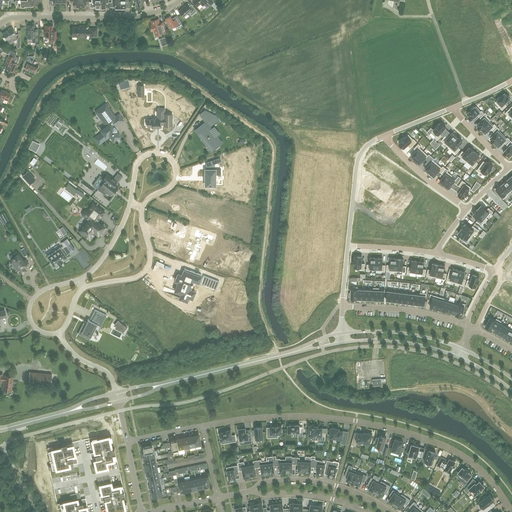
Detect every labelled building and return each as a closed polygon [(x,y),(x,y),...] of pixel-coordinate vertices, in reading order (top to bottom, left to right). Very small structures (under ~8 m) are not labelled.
[(100,9),(99,0),(91,0),(91,3),(94,3),(94,8),(95,8),(96,9),(100,9)] [(99,0),(100,9),(104,9),(105,8),(105,3),(108,3),(108,0),(99,0)] [(193,0),(192,1),(197,6),(199,8),(202,5),(206,1),(210,5),(210,4),(213,1),(214,1),(212,0),(193,0)] [(213,1),(210,4),(216,10),(219,7),(213,1)] [(186,4),(179,11),(184,17),(188,12),(192,16),(197,11),(192,5),(189,8),(186,4)] [(170,16),(165,19),(170,28),(175,26),(177,28),(181,26),(180,24),(181,23),(177,16),(174,17),(175,19),(173,20),(170,16)] [(152,24),(149,25),(151,31),(154,30),(155,36),(165,33),(162,22),(159,23),(158,20),(155,21),(154,20),(151,21),(152,24)] [(27,25),(27,35),(27,38),(32,38),(32,42),(38,42),(38,29),(34,29),(34,25),(27,25)] [(57,41),(57,32),(57,29),(53,29),(53,25),(52,25),(51,25),(49,25),(48,25),(45,25),(45,31),(44,31),(44,36),(49,36),(49,38),(50,38),(50,41),(57,41)] [(81,27),(72,27),(72,35),(76,35),(76,36),(85,36),(85,35),(90,35),(90,37),(97,37),(97,28),(90,28),(90,31),(85,31),(85,25),(81,25),(81,27)] [(3,33),(7,40),(16,35),(12,27),(8,29),(8,30),(3,33)] [(5,64),(8,65),(6,69),(7,69),(7,70),(9,71),(9,70),(13,72),(17,63),(19,58),(15,56),(16,53),(10,51),(9,55),(8,55),(5,64)] [(27,56),(23,65),(26,66),(25,69),(34,73),(37,66),(31,63),(33,57),(33,56),(27,56)] [(0,102),(2,103),(4,99),(7,100),(10,94),(1,90),(0,92),(0,102)] [(497,100),(495,102),(502,110),(506,106),(504,103),(510,98),(507,96),(507,95),(507,96),(504,93),(500,97),(499,97),(496,99),(497,100)] [(104,122),(102,119),(111,113),(108,106),(104,109),(95,95),(84,102),(94,118),(89,121),(90,123),(85,126),(87,131),(92,127),(92,126),(95,124),(100,132),(107,128),(103,123),(104,122)] [(471,110),(467,114),(469,116),(469,117),(471,120),(477,114),(479,117),(484,113),(481,110),(481,111),(476,106),(474,107),(474,106),(471,109),(471,110)] [(205,122),(198,128),(203,136),(206,134),(210,139),(207,141),(213,149),(222,142),(210,127),(219,119),(216,115),(205,110),(199,114),(205,122)] [(164,125),(172,125),(172,123),(171,123),(171,118),(172,118),(172,114),(164,114),(164,112),(159,112),(159,118),(156,118),(156,119),(147,119),(147,121),(146,121),(146,124),(147,124),(147,126),(152,126),(152,129),(156,129),(156,127),(160,127),(160,123),(164,123),(164,125)] [(482,120),(477,125),(478,126),(481,129),(489,121),(485,116),(487,115),(485,112),(480,118),(482,120)] [(0,129),(2,125),(2,126),(3,124),(7,126),(8,124),(2,121),(2,122),(0,120),(0,129)] [(489,121),(481,129),(485,133),(490,128),(492,130),(497,126),(494,124),(494,125),(489,121)] [(433,139),(430,143),(433,146),(437,142),(436,141),(437,139),(438,140),(442,136),(442,135),(440,133),(444,129),(445,128),(446,127),(445,126),(445,125),(442,123),(441,122),(439,124),(438,124),(434,128),(435,128),(433,130),(431,132),(436,136),(433,139)] [(495,133),(490,138),(491,139),(491,140),(494,143),(494,142),(503,134),(499,130),(499,129),(497,127),(493,131),(495,133)] [(444,137),(441,141),(448,147),(457,137),(456,137),(457,136),(452,132),(451,134),(447,138),(445,136),(444,137)] [(401,141),(399,143),(400,144),(399,145),(402,148),(403,147),(404,148),(408,144),(411,147),(417,142),(414,139),(413,139),(408,134),(405,137),(404,137),(400,141),(401,141)] [(503,134),(494,142),(498,147),(503,142),(505,144),(510,140),(508,137),(507,138),(503,134)] [(457,137),(448,147),(456,154),(460,149),(458,147),(462,142),(461,141),(462,141),(459,138),(458,137),(458,138),(457,137)] [(506,149),(503,152),(506,155),(507,155),(509,157),(511,153),(511,143),(511,142),(511,141),(510,140),(506,145),(509,147),(506,149)] [(416,150),(411,156),(412,156),(411,157),(414,160),(415,159),(415,160),(424,151),(420,148),(419,147),(421,146),(418,144),(414,148),(416,150)] [(462,151),(458,156),(466,162),(474,152),(473,151),(474,150),(470,147),(469,148),(469,147),(465,153),(464,152),(462,151)] [(424,151),(415,160),(420,164),(425,159),(427,161),(431,156),(429,154),(428,155),(424,151)] [(474,152),(466,162),(472,167),(474,168),(478,163),(475,161),(480,155),(475,151),(475,152),(474,152)] [(427,166),(425,169),(426,169),(425,170),(428,173),(429,172),(429,173),(437,164),(434,161),(433,160),(434,158),(431,156),(427,161),(430,163),(427,166)] [(369,161),(366,167),(369,169),(370,167),(375,170),(381,161),(376,157),(376,158),(376,157),(372,163),(369,161)] [(381,161),(375,170),(380,173),(379,175),(382,177),(385,172),(382,170),(386,164),(381,161)] [(480,165),(477,170),(485,176),(488,172),(492,168),(491,167),(493,165),(491,164),(492,164),(489,161),(488,162),(487,161),(486,163),(483,166),(483,167),(480,165)] [(437,164),(429,173),(430,173),(430,174),(433,177),(433,176),(434,177),(439,171),(441,173),(445,168),(443,166),(442,167),(437,164)] [(386,172),(383,178),(385,180),(387,178),(392,181),(398,172),(392,168),(389,174),(386,172)] [(206,170),(206,186),(215,186),(215,175),(221,175),(221,170),(219,170),(219,169),(215,169),(215,170),(206,170)] [(447,171),(440,181),(445,185),(452,175),(447,171)] [(26,172),(22,176),(30,184),(34,180),(26,172)] [(398,172),(392,181),(397,184),(395,186),(398,188),(402,183),(399,181),(403,175),(398,172)] [(104,179),(105,180),(102,184),(101,183),(97,189),(104,194),(102,196),(109,201),(113,196),(110,194),(117,186),(114,183),(116,181),(107,174),(104,179)] [(452,175),(445,185),(449,188),(454,182),(456,184),(461,178),(458,176),(456,179),(455,179),(451,176),(452,175)] [(403,183),(399,189),(402,191),(403,189),(408,192),(414,183),(409,180),(405,185),(403,183)] [(462,188),(458,194),(463,198),(465,196),(469,191),(468,191),(471,187),(470,186),(465,183),(466,183),(463,181),(462,180),(458,186),(462,188)] [(504,182),(500,186),(506,193),(510,190),(504,182)] [(414,183),(408,192),(413,195),(412,197),(415,199),(418,194),(416,192),(419,186),(414,183)] [(68,184),(65,189),(74,195),(77,191),(68,184)] [(500,186),(495,190),(503,199),(508,195),(506,193),(500,186)] [(366,204),(371,207),(376,198),(371,195),(373,192),(370,191),(366,196),(369,198),(366,204)] [(419,195),(416,200),(418,202),(420,200),(425,203),(431,194),(425,191),(422,196),(419,195)] [(431,194),(425,203),(430,206),(429,208),(431,210),(435,205),(432,203),(436,197),(431,194)] [(376,198),(371,207),(376,210),(380,204),(382,206),(386,200),(383,199),(382,201),(376,198)] [(435,206),(432,211),(435,213),(436,211),(441,215),(447,205),(442,202),(438,208),(435,206)] [(89,220),(80,232),(86,236),(87,237),(89,237),(91,237),(93,235),(95,232),(98,234),(104,227),(97,221),(98,219),(94,216),(100,208),(93,203),(87,211),(89,213),(85,217),(89,220)] [(447,205),(441,215),(446,218),(445,220),(448,222),(451,216),(449,215),(452,209),(452,208),(447,205)] [(481,205),(477,210),(487,218),(486,217),(490,213),(491,214),(493,212),(488,208),(486,210),(481,205)] [(474,213),(473,214),(478,219),(476,221),(481,225),(487,218),(477,210),(477,209),(474,213)] [(400,216),(396,223),(400,226),(405,219),(400,216)] [(405,219),(400,226),(405,229),(409,221),(405,219)] [(409,221),(405,229),(409,231),(413,225),(414,224),(409,221)] [(413,225),(409,231),(414,234),(418,227),(414,224),(413,225)] [(464,225),(461,228),(462,228),(472,236),(476,232),(477,232),(478,230),(473,226),(471,228),(465,224),(464,225)] [(418,227),(414,234),(419,237),(423,229),(418,227)] [(498,236),(506,242),(509,238),(504,233),(506,231),(502,227),(500,229),(502,231),(498,236)] [(462,228),(458,233),(461,236),(464,237),(462,240),(467,243),(472,236),(462,228)] [(201,240),(206,242),(211,244),(214,237),(201,232),(201,231),(196,229),(191,242),(189,241),(186,249),(189,250),(188,255),(190,256),(189,260),(194,262),(195,258),(197,252),(200,253),(202,247),(199,246),(201,240)] [(423,229),(419,237),(423,239),(428,232),(423,229)] [(428,232),(423,239),(428,242),(432,235),(428,232)] [(432,235),(428,242),(432,245),(437,238),(432,235)] [(493,238),(491,240),(494,243),(497,241),(502,246),(506,242),(498,236),(494,240),(493,238)] [(63,246),(47,256),(54,265),(58,262),(59,264),(63,261),(62,260),(66,257),(65,255),(64,254),(68,252),(64,247),(70,243),(67,239),(61,243),(63,246)] [(489,246),(485,251),(493,257),(496,253),(490,248),(492,246),(488,243),(487,245),(489,246)] [(14,256),(13,257),(12,259),(16,264),(13,266),(18,271),(20,269),(22,272),(25,270),(23,267),(28,263),(25,260),(24,261),(18,254),(14,257),(14,256)] [(354,259),(354,264),(354,267),(361,267),(361,270),(364,270),(364,263),(361,263),(362,256),(357,256),(355,256),(354,259)] [(367,264),(367,270),(370,271),(370,269),(376,270),(376,258),(370,257),(370,264),(367,264)] [(376,258),(376,270),(382,270),(382,271),(385,271),(385,265),(382,265),(383,258),(376,258)] [(387,264),(386,271),(396,272),(397,258),(397,259),(390,258),(390,265),(387,264)] [(397,258),(396,272),(396,270),(402,271),(402,272),(406,272),(406,266),(403,266),(403,259),(402,259),(402,258),(397,258)] [(408,266),(407,273),(410,273),(410,272),(416,273),(418,261),(412,260),(411,267),(408,266)] [(418,261),(416,273),(422,274),(422,275),(425,276),(426,269),(423,269),(424,262),(418,261)] [(428,269),(426,275),(436,277),(439,264),(433,263),(432,263),(431,270),(428,269)] [(439,264),(436,277),(445,280),(447,273),(443,273),(445,266),(439,265),(439,264)] [(162,291),(162,292),(187,301),(188,297),(192,298),(195,291),(189,289),(191,284),(192,285),(192,283),(193,280),(198,282),(214,288),(217,282),(218,283),(219,281),(201,274),(190,270),(185,268),(182,275),(178,274),(175,281),(177,281),(176,285),(174,290),(164,286),(164,287),(181,293),(179,298),(162,291)] [(448,274),(446,280),(455,283),(459,270),(453,268),(451,275),(448,274)] [(459,270),(455,283),(464,285),(466,279),(463,278),(465,272),(459,270)] [(467,279),(465,286),(468,287),(469,286),(475,288),(476,284),(477,285),(479,279),(478,279),(479,277),(477,276),(477,275),(473,274),(470,281),(467,279)] [(349,292),(349,297),(351,297),(351,299),(357,299),(357,287),(351,287),(351,292),(349,292)] [(506,292),(503,297),(509,301),(508,304),(510,305),(511,302),(511,299),(511,298),(511,295),(511,290),(508,288),(507,289),(506,289),(505,292),(506,292)] [(430,294),(428,301),(431,302),(430,305),(430,306),(435,308),(438,299),(438,297),(433,295),(430,294)] [(438,299),(435,308),(440,310),(443,300),(444,298),(438,297),(438,299)] [(448,302),(446,311),(451,313),(453,303),(454,302),(454,301),(449,300),(448,302)] [(453,303),(451,313),(456,314),(459,305),(459,304),(454,302),(453,303)] [(459,305),(456,314),(457,315),(460,317),(460,316),(462,316),(462,314),(464,306),(465,304),(459,303),(459,304),(459,305)] [(78,333),(78,334),(90,340),(90,339),(89,338),(95,326),(99,328),(105,315),(106,316),(106,315),(95,309),(89,320),(88,319),(87,320),(88,320),(87,322),(88,322),(84,330),(82,329),(79,334),(78,333)] [(490,317),(485,326),(486,327),(486,328),(489,330),(490,329),(496,318),(495,320),(490,317)] [(496,318),(490,329),(491,329),(495,331),(501,321),(496,318)] [(118,320),(114,325),(116,326),(114,328),(123,332),(127,328),(118,320)] [(501,321),(495,331),(500,334),(505,325),(501,322),(501,321)] [(505,325),(500,334),(505,337),(510,327),(505,325)] [(28,382),(51,384),(51,374),(29,372),(28,382)] [(2,376),(1,380),(4,380),(3,390),(11,391),(13,376),(5,375),(4,376),(2,376)] [(270,431),(267,431),(267,438),(273,437),(273,434),(282,433),(282,426),(278,426),(278,425),(274,426),(270,427),(270,431)] [(299,432),(299,436),(303,436),(303,429),(299,429),(299,426),(299,425),(295,425),(292,425),(288,425),(288,433),(292,432),(299,432)] [(322,428),(317,428),(315,428),(315,426),(309,425),(309,436),(318,436),(318,440),(325,440),(326,433),(322,433),(322,428)] [(253,443),(257,442),(256,439),(263,438),(262,426),(255,427),(256,435),(253,436),(253,443)] [(252,443),(251,432),(246,433),(245,430),(245,428),(244,428),(244,427),(239,428),(239,429),(240,441),(246,440),(246,442),(245,442),(245,443),(246,443),(246,444),(252,443)] [(336,430),(337,428),(331,427),(329,437),(341,439),(340,444),(346,445),(348,437),(342,436),(343,431),(336,430)] [(230,442),(236,441),(235,435),(232,435),(231,430),(227,430),(227,432),(220,433),(221,441),(230,439),(230,442)] [(364,432),(364,434),(359,433),(358,433),(357,438),(353,437),(351,445),(355,446),(357,441),(369,444),(372,434),(367,433),(365,432),(364,432)] [(383,447),(386,437),(380,435),(379,438),(376,437),(375,442),(378,443),(376,446),(380,448),(380,450),(383,451),(383,453),(386,454),(388,448),(385,447),(383,447)] [(94,451),(91,452),(92,458),(94,458),(98,457),(99,458),(94,459),(96,469),(107,466),(106,461),(113,459),(112,454),(115,453),(114,447),(110,448),(109,441),(108,436),(96,439),(92,440),(94,451)] [(176,439),(170,441),(172,451),(178,450),(176,439)] [(402,456),(404,450),(401,449),(403,441),(402,441),(402,440),(399,439),(398,440),(395,439),(391,451),(399,453),(399,455),(402,456)] [(53,449),(48,450),(51,464),(52,469),(64,466),(65,473),(75,470),(73,463),(74,463),(73,457),(68,458),(67,456),(75,454),(73,445),(67,446),(66,443),(60,444),(61,447),(53,449)] [(418,446),(419,445),(413,443),(413,444),(412,444),(409,451),(408,451),(407,454),(408,454),(408,455),(416,458),(416,457),(421,459),(424,451),(419,450),(420,447),(420,446),(418,446)] [(154,450),(143,452),(145,458),(155,456),(158,455),(157,450),(154,450)] [(434,456),(436,452),(429,450),(425,461),(431,463),(430,466),(434,467),(437,459),(434,458),(434,456)] [(155,456),(145,458),(146,464),(156,461),(156,457),(157,457),(158,458),(160,457),(160,455),(155,456)] [(311,465),(314,465),(315,460),(315,459),(315,456),(311,456),(311,457),(305,457),(305,460),(304,472),(305,472),(305,473),(309,474),(309,473),(310,473),(311,465)] [(292,464),(295,464),(295,457),(292,457),(292,460),(286,461),(286,473),(291,473),(291,472),(292,472),(292,464)] [(298,472),(304,472),(305,460),(299,460),(299,458),(295,457),(295,464),(299,464),(298,472)] [(453,460),(450,459),(448,461),(442,457),(437,465),(440,467),(441,468),(441,469),(442,470),(444,470),(445,469),(451,473),(455,466),(453,465),(454,464),(456,461),(453,460)] [(273,466),(277,466),(276,459),(270,460),(270,462),(267,462),(268,474),(273,474),(273,473),(274,473),(273,466)] [(280,459),(276,459),(277,466),(280,465),(280,472),(281,472),(281,473),(286,473),(286,461),(286,459),(280,460),(280,459)] [(248,464),(247,465),(249,477),(256,475),(255,468),(258,467),(257,460),(253,461),(254,464),(248,466),(248,464)] [(261,460),(257,460),(258,467),(261,467),(262,474),(263,474),(263,475),(268,474),(267,462),(267,461),(261,462),(261,460)] [(321,461),(315,460),(314,465),(314,466),(317,467),(316,469),(317,470),(317,474),(318,474),(318,475),(322,476),(322,475),(323,475),(325,464),(321,463),(321,461)] [(327,461),(325,468),(328,469),(327,472),(329,472),(328,476),(329,476),(329,477),(333,478),(333,477),(334,477),(334,476),(335,476),(336,473),(335,473),(337,466),(333,465),(333,462),(327,461)] [(250,478),(249,477),(247,465),(244,465),(244,462),(238,463),(240,471),(243,470),(244,478),(245,477),(246,478),(250,478)] [(237,465),(227,467),(228,476),(228,480),(229,480),(229,481),(231,480),(231,481),(235,480),(235,479),(236,479),(235,475),(236,475),(236,472),(238,472),(237,465)] [(346,480),(351,482),(353,483),(357,472),(351,469),(353,466),(348,465),(344,476),(348,477),(346,480)] [(469,471),(463,467),(463,468),(462,467),(460,470),(458,473),(460,474),(463,477),(461,480),(459,483),(464,486),(467,483),(465,482),(467,480),(471,475),(468,472),(469,471)] [(360,485),(361,481),(364,483),(367,476),(357,472),(353,483),(355,484),(355,483),(360,485)] [(373,492),(375,493),(380,482),(371,477),(368,484),(371,486),(369,489),(373,491),(373,492)] [(187,491),(184,480),(178,481),(181,492),(187,491)] [(473,480),(465,490),(468,493),(470,491),(471,491),(475,495),(479,491),(479,492),(483,489),(482,488),(485,486),(480,481),(477,484),(475,483),(473,480)] [(390,486),(381,481),(380,482),(375,493),(377,494),(377,493),(381,496),(383,492),(386,494),(390,486)] [(110,482),(100,484),(102,494),(104,493),(105,498),(110,497),(110,499),(105,500),(108,511),(125,508),(122,497),(125,496),(122,485),(112,487),(110,482)] [(401,495),(393,490),(389,495),(392,497),(389,501),(392,503),(394,504),(401,495)] [(71,500),(60,503),(61,511),(87,511),(86,506),(80,508),(80,506),(83,505),(83,502),(82,502),(82,499),(81,499),(79,492),(70,494),(71,500)] [(400,508),(404,503),(407,505),(410,500),(401,494),(401,495),(394,504),(396,506),(399,508),(400,508)] [(483,508),(479,511),(480,511),(485,511),(490,509),(487,505),(492,501),(494,500),(493,498),(491,496),(490,494),(486,497),(485,496),(482,498),(483,499),(479,502),(483,508)] [(418,511),(421,509),(416,505),(417,504),(414,501),(409,507),(411,510),(409,511),(418,511)] [(286,511),(287,510),(283,511),(282,502),(279,503),(279,504),(276,504),(277,511),(286,511)] [(305,511),(306,511),(302,511),(303,502),(299,502),(299,503),(297,503),(296,511),(305,511)] [(296,511),(297,503),(291,503),(290,510),(287,510),(286,511),(296,511)] [(310,511),(306,511),(305,511),(315,511),(317,505),(314,505),(315,504),(311,503),(310,511)]
